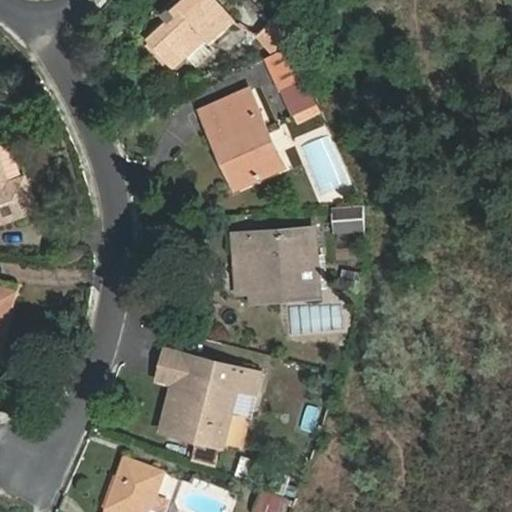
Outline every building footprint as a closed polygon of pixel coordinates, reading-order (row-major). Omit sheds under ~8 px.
[(215,44),(240,20),(221,0),(176,0),(164,13),(168,18),(148,36),(178,68),(209,39),(215,44)] [(294,41),(274,21),(258,37),(275,53),(294,41)] [(311,79),(302,60),(297,47),(294,41),(275,53),(289,88),(311,79)] [(236,157),(226,161),(237,186),(286,163),(251,87),(211,105),(236,157)] [(201,110),(226,161),(236,157),(211,105),(201,110)] [(334,130),(298,140),(312,190),(348,180),(334,130)] [(0,156),(9,185),(25,180),(14,147),(9,144),(0,147),(0,156)] [(0,156),(0,224),(39,212),(28,179),(25,180),(9,185),(0,156)] [(335,204),(335,231),(366,231),(366,204),(335,204)] [(174,220),(151,221),(152,242),(175,241),(174,220)] [(301,284),(318,283),(313,228),(236,235),(237,252),(254,250),(257,288),(273,287),(274,279),(300,277),(301,284)] [(319,293),(318,283),(301,284),(300,277),(274,279),(273,287),(257,288),(254,250),(237,252),(241,300),(319,293)] [(344,266),(341,288),(357,290),(361,268),(344,266)] [(21,294),(0,288),(0,333),(10,336),(21,294)] [(169,348),(162,368),(189,377),(174,430),(169,450),(217,468),(223,444),(240,388),(246,369),(169,348)] [(160,426),(174,430),(189,377),(162,368),(158,381),(172,384),(160,426)] [(246,369),(240,388),(260,393),(265,374),(246,369)] [(159,496),(169,473),(127,456),(104,511),(169,511),(173,501),(159,496)] [(264,488),(253,511),(286,511),(291,500),(264,488)]
